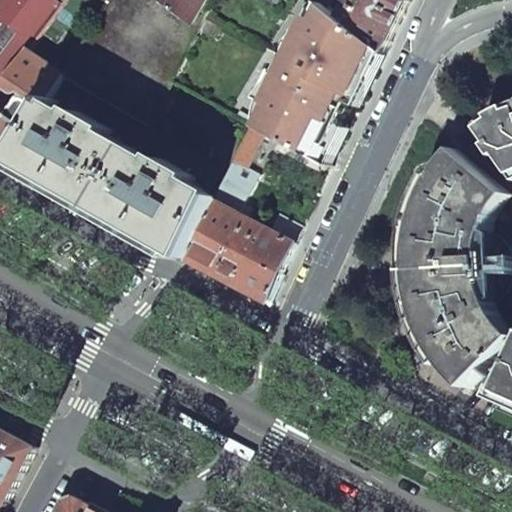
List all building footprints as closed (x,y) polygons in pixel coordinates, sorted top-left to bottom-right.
[(65,5),(58,0),(0,0),(0,95),(5,88),(33,51),(65,5)] [(169,4),(164,0),(110,0),(68,75),(67,76),(95,92),(157,127),(176,81),(203,29),(202,27),(169,4)] [(217,0),(170,0),(169,4),(202,27),(217,0)] [(353,0),(321,0),(325,3),(344,19),(353,0)] [(353,0),(344,19),(380,48),(387,53),(412,1),(412,0),(353,0)] [(325,3),(304,46),(301,45),(273,104),(280,107),(269,133),(268,133),(326,164),(331,153),(346,121),(380,48),(344,19),(325,3)] [(68,75),(33,51),(5,88),(24,100),(11,116),(35,133),(52,103),(67,76),(68,75)] [(95,92),(67,76),(52,103),(80,119),(95,92)] [(80,119),(52,103),(35,133),(18,163),(65,189),(103,211),(151,238),(192,261),(219,201),(221,198),(187,179),(190,173),(175,165),(172,171),(104,132),(107,127),(92,118),(89,124),(80,119)] [(11,116),(0,108),(0,150),(18,163),(35,133),(11,116)] [(511,108),(510,109),(496,117),(484,125),(511,163),(511,108)] [(268,133),(255,126),(237,164),(250,170),(268,133)] [(417,254),(418,277),(419,289),(424,311),(428,322),(432,333),(443,353),(456,372),(472,389),(511,346),(511,326),(509,323),(501,311),(498,305),(505,300),(510,293),(511,289),(511,248),(511,247),(507,241),(500,236),(493,232),(501,214),(507,204),(511,196),(511,194),(459,149),(452,158),(439,177),(434,187),(425,210),(419,231),(417,254)] [(242,183),(230,178),(224,192),(236,198),(242,183)] [(273,230),(219,201),(192,261),(236,284),(271,303),(299,243),(273,230)] [(307,227),(281,214),(273,230),(299,243),(307,227)] [(511,373),(502,396),(511,400),(511,373)] [(0,426),(0,502),(8,507),(40,448),(0,426)] [(105,511),(78,498),(68,500),(62,511),(105,511)]
